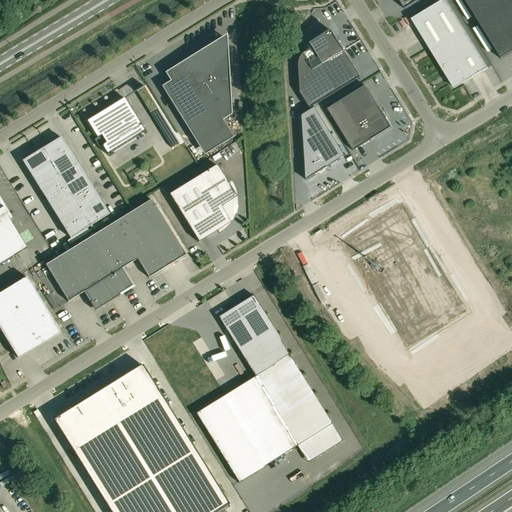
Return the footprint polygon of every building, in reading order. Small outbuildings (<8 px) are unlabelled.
[(398,0),(405,10),(420,0),(398,0)] [(445,0),(443,0),(411,20),(440,68),(441,68),(454,88),(467,80),(468,81),(488,68),(445,0)] [(511,0),(464,0),(501,60),(511,52),(511,0)] [(356,80),(360,77),(357,72),(357,73),(352,65),(353,65),(347,56),(345,53),(344,50),(345,49),(343,46),(341,47),(339,44),(341,43),(340,41),(339,42),(331,31),(314,42),(314,41),(310,44),(312,48),(306,51),(307,51),(303,54),(300,58),(299,62),(299,67),(299,75),(300,93),(301,95),(302,94),(309,106),(308,106),(310,109),(312,107),(313,106),(354,81),(356,80)] [(227,69),(225,38),(192,58),(191,57),(165,73),(170,82),(161,87),(183,122),(204,156),(233,138),(222,120),(231,115),(229,69),(227,69)] [(392,128),(366,86),(328,110),(354,151),(392,128)] [(89,126),(94,134),(97,138),(101,136),(106,143),(101,146),(107,155),(108,155),(108,154),(144,132),(144,133),(145,132),(133,113),(124,98),(111,106),(110,104),(108,105),(109,107),(93,117),(86,121),(89,126)] [(315,108),(302,116),(305,167),(305,169),(306,169),(306,181),(315,175),(316,175),(319,173),(320,174),(321,173),(320,172),(324,170),(324,171),(325,170),(328,168),(328,167),(345,157),(315,108)] [(173,133),(165,138),(171,148),(179,143),(173,133)] [(61,137),(22,161),(29,173),(29,172),(70,238),(108,215),(67,149),(68,148),(61,137)] [(234,218),(235,216),(236,214),(236,213),(237,211),(237,210),(237,208),(237,206),(238,205),(238,203),(238,200),(238,199),(237,197),(237,195),(237,194),(236,193),(236,190),(235,188),(233,186),(232,184),(231,182),(228,184),(216,165),(169,195),(198,243),(205,238),(216,231),(218,234),(220,234),(222,232),(225,230),(226,229),(228,227),(230,225),(232,222),(233,220),(234,219),(234,218)] [(137,259),(149,278),(185,255),(151,200),(45,266),(68,302),(85,291),(91,302),(90,303),(92,306),(95,311),(100,308),(108,303),(120,296),(119,294),(132,287),(121,269),(137,259)] [(4,208),(3,208),(0,202),(0,265),(27,248),(5,214),(7,213),(4,208)] [(345,239),(345,240),(357,259),(353,262),(357,260),(409,343),(408,343),(409,346),(412,344),(411,344),(460,313),(460,314),(463,313),(461,311),(460,311),(409,228),(413,226),(413,225),(409,227),(405,222),(409,220),(400,206),(399,206),(345,239)] [(60,333),(26,277),(0,293),(0,330),(17,358),(57,333),(58,334),(60,333)] [(197,413),(195,414),(239,483),(298,447),(334,424),(291,355),(253,295),(218,317),(255,377),(225,395),(197,413)] [(142,365),(53,420),(109,511),(217,511),(229,505),(142,365)]
